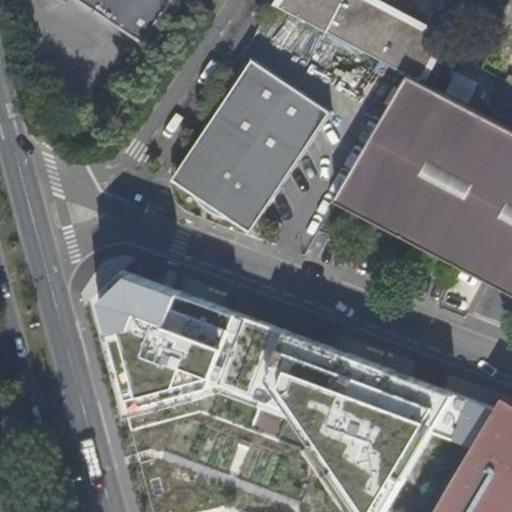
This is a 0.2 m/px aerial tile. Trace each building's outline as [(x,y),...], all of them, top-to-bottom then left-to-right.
[(83,0),(117,22),(129,30),(142,39),(168,0),(83,0)] [(275,0),(274,3),(360,52),(409,74),(422,81),(446,37),(375,0),(275,0)] [(129,30),(117,22),(111,29),(137,47),(142,39),(129,30)] [(331,111),(252,58),(174,169),(174,170),(173,170),(173,171),(172,172),(172,173),(172,174),(172,175),(171,175),(171,176),(172,176),(172,177),(172,178),(172,179),(173,180),(173,181),(174,181),(175,182),(176,182),(176,183),(177,183),(240,226),(241,226),(241,227),(242,227),(242,228),(243,228),(244,228),(245,228),(246,228),(247,228),(248,228),(248,227),(249,227),(250,227),(250,226),(251,226),(251,225),(252,225),(252,224),(253,224),(253,223),(331,111)] [(422,81),(409,74),(335,197),(347,204),(422,81)] [(511,75),(509,75),(489,115),(502,121),(504,116),(511,101),(511,75)] [(511,126),(502,121),(489,115),(422,81),(347,204),(511,292),(511,126)] [(502,121),(511,126),(511,120),(504,116),(502,121)] [(126,268),(100,294),(131,427),(202,411),(300,446),(344,511),(384,511),(406,475),(396,472),(425,425),(474,446),(498,407),(126,268)] [(511,511),(511,399),(505,395),(498,407),(474,446),(434,511),(511,511)]
